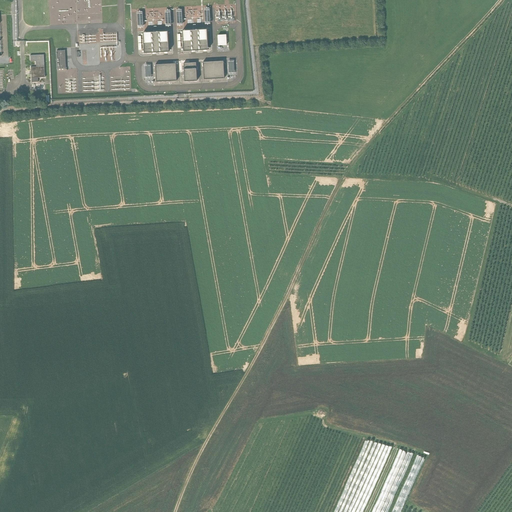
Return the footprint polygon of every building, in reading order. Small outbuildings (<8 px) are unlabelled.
[(207,29),(182,31),(183,51),(208,49),(207,29)] [(168,31),(142,33),(143,53),(169,51),(168,31)] [(227,34),(218,34),(219,46),(228,45),(227,34)] [(65,51),(56,51),(57,69),(65,69),(65,51)] [(44,55),(30,55),(31,61),(35,61),(36,67),(31,67),(31,79),(45,78),(44,55)] [(203,62),(204,79),(224,79),(223,61),(203,62)] [(156,64),(156,81),(176,81),(176,63),(156,64)] [(184,63),(185,82),(197,81),(196,63),(184,63)]
